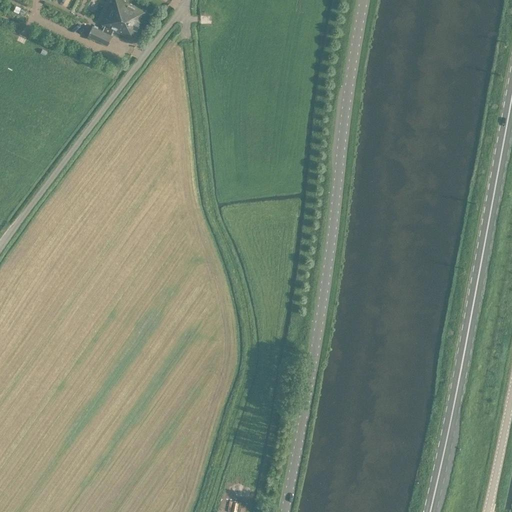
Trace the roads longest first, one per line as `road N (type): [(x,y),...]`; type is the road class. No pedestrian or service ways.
road 1 (tertiary): [(281,511),(326,276),(364,0)]
road 2 (primary): [(430,511),(511,100)]
road 3 (unclassified): [(0,247),(186,0)]
road 4 (unclassified): [(487,511),(511,389)]
